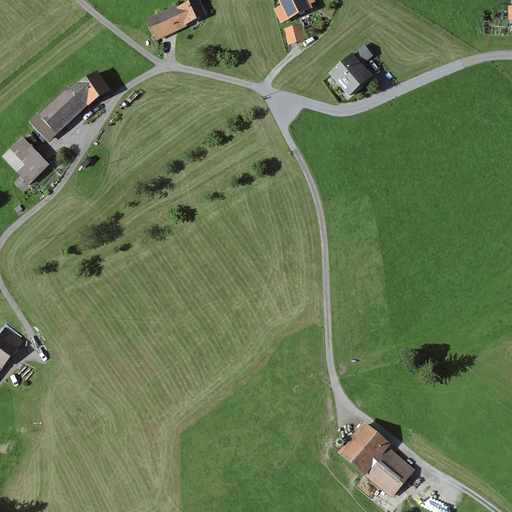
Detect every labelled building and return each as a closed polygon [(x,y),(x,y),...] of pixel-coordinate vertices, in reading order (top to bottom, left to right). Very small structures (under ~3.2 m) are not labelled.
[(201,0),(199,0),(147,23),(157,44),(211,20),(201,0)] [(314,0),(279,0),(282,6),(275,9),(282,25),(314,10),(310,2),(314,0)] [(300,25),(285,29),(289,45),(305,41),(300,25)] [(375,55),(366,45),(328,78),(348,100),(374,77),(364,65),(375,55)] [(72,89),(39,116),(55,135),(90,107),(93,110),(114,93),(98,74),(75,93),(72,89)] [(51,167),(25,140),(5,159),(30,187),(51,167)] [(0,375),(24,342),(5,328),(0,334),(0,375)] [(390,449),(362,428),(339,459),(395,500),(415,474),(387,453),(390,449)]
